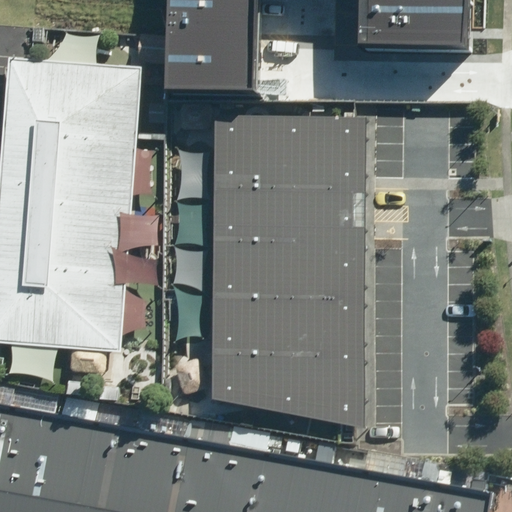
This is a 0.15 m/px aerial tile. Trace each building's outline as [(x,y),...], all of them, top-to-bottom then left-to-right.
[(474,35),(474,0),(175,0),(173,86),(254,88),(256,0),(355,0),(354,50),(414,52),(473,53),(474,35)] [(33,69),(7,67),(0,151),(0,345),(115,355),(138,78),(33,69)] [(219,404),(377,433),(371,116),(226,114),(219,404)] [(102,358),(70,355),(69,374),(100,376),(102,358)] [(511,511),(511,506),(510,485),(0,386),(0,511),(511,511)]
